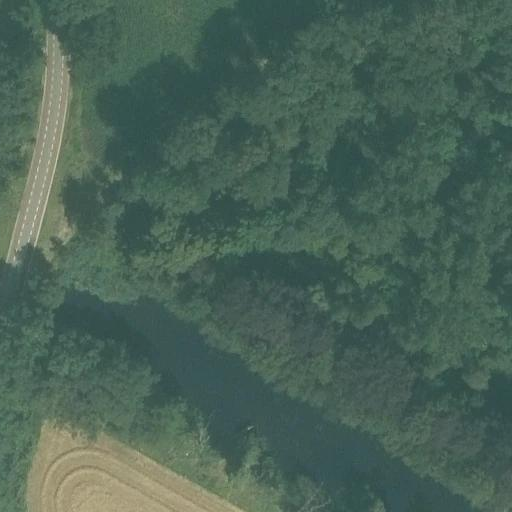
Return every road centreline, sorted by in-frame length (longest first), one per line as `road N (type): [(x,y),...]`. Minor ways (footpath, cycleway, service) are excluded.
road 1 (track): [(22,238),(66,227),(217,95),(287,47),(333,20),(415,0)]
road 2 (tertiary): [(0,327),(53,118),(58,0)]
